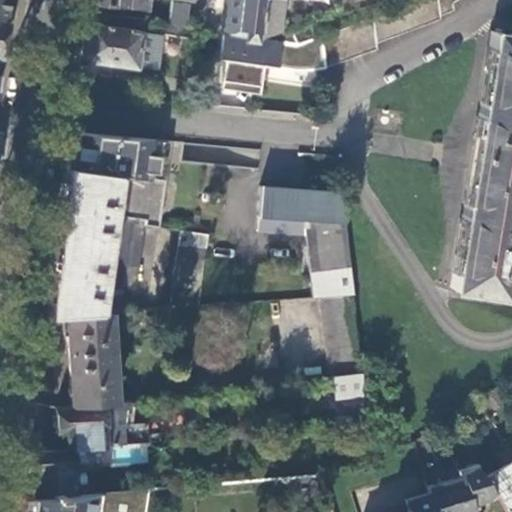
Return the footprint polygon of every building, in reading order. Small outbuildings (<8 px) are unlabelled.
[(8,2),(8,0),(0,0),(0,19),(6,21),(8,2)] [(87,0),(87,2),(142,10),(143,0),(87,0)] [(228,0),(223,37),(256,42),(257,32),(259,33),(263,0),(228,0)] [(263,0),(259,33),(258,39),(279,33),(283,0),(263,0)] [(404,0),(370,13),(371,18),(319,36),(323,68),(375,50),(375,43),(438,21),(439,16),(452,12),(451,4),(455,0),(404,0)] [(82,42),(81,49),(81,52),(83,56),(85,59),(90,62),(134,68),(139,38),(144,38),(144,40),(148,41),(149,32),(84,23),(82,42)] [(448,287),(498,295),(502,271),(507,272),(509,256),(511,240),(511,234),(508,234),(511,211),(511,34),(489,31),(448,287)] [(323,68),(319,36),(300,43),(258,41),(257,47),(220,42),(217,67),(302,75),(323,68)] [(157,227),(169,142),(69,132),(65,161),(64,168),(113,175),(107,216),(143,221),(143,225),(157,227)] [(64,168),(59,209),(107,216),(113,175),(64,168)] [(349,296),(337,192),(256,187),(253,233),(301,236),(309,298),(316,298),(347,296),(349,296)] [(53,251),(44,316),(62,314),(94,312),(98,291),(112,289),(124,289),(129,287),(133,285),(135,279),(143,225),(143,221),(107,216),(59,209),(53,251)] [(166,308),(196,306),(205,234),(179,231),(166,308)] [(325,377),(329,377),(357,374),(347,296),(316,298),(325,377)] [(94,312),(62,314),(67,407),(111,402),(103,312),(94,312)] [(332,399),(361,395),(359,373),(357,374),(329,377),(332,399)] [(505,402),(500,393),(482,404),(487,413),(505,402)] [(125,400),(111,402),(67,407),(53,408),(55,441),(63,441),(63,450),(71,449),(103,447),(103,446),(121,444),(120,424),(123,424),(125,400)] [(351,430),(364,429),(362,403),(349,404),(351,430)] [(28,472),(29,497),(70,494),(71,449),(63,450),(24,452),(21,473),(28,472)] [(503,510),(511,504),(511,459),(482,478),(492,492),(503,510)] [(482,478),(472,461),(455,466),(457,474),(426,483),(428,490),(434,511),(471,511),(473,511),(472,510),(476,508),(479,505),(478,502),(487,499),(492,492),(482,478)] [(141,511),(144,489),(70,494),(29,497),(18,498),(15,511),(141,511)] [(434,511),(428,490),(403,497),(406,509),(396,511),(434,511)]
